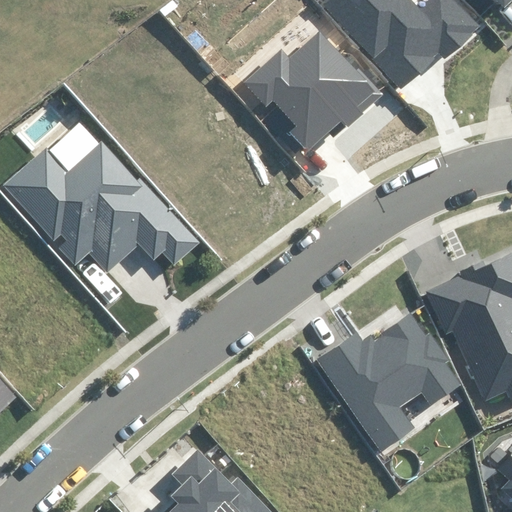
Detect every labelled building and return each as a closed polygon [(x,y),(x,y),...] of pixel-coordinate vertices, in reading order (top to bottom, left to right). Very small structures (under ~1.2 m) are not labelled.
[(330,0),(326,4),(401,89),(440,54),(445,60),(480,29),(454,0),(421,0),(414,6),(408,0),(330,0)] [(341,121),(346,128),(386,94),(360,65),(355,69),(321,30),(290,56),(283,48),(244,81),(265,105),(272,100),(295,127),(289,132),(305,151),(341,121)] [(2,183),(74,265),(89,252),(107,272),(140,243),(155,259),(163,252),(175,265),(200,243),(142,177),(137,181),(103,141),(66,173),(44,147),(2,183)] [(453,331),(486,402),(507,392),(511,402),(511,251),(486,264),(484,261),(458,273),(460,276),(424,293),(444,335),(453,331)] [(317,358),(381,452),(416,429),(401,407),(421,393),(431,407),(463,385),(446,360),(448,358),(431,333),(426,336),(411,314),(383,332),(385,335),(374,342),(370,335),(362,341),(356,332),(317,358)] [(0,408),(16,396),(0,377),(0,408)] [(167,511),(269,511),(237,478),(231,484),(198,449),(172,474),(183,486),(172,496),(178,502),(167,511)] [(511,452),(497,468),(510,479),(501,489),(511,499),(511,452)]
